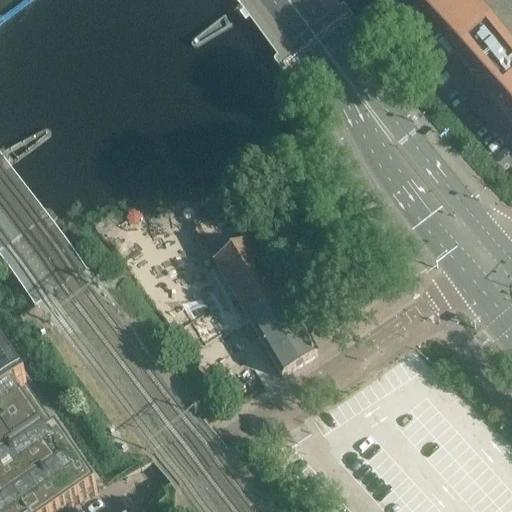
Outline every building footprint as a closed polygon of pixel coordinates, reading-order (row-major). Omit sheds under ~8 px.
[(237,10),(240,15),(253,8),(263,0),(247,0),(247,1),(237,10)] [(511,0),(423,0),(415,8),(511,116),(511,0)] [(4,157),(0,160),(0,174),(12,165),(13,164),(13,162),(13,161),(13,159),(12,158),(10,157),(8,157),(7,156),(5,157),(4,157)] [(203,220),(195,225),(198,231),(196,232),(199,235),(200,234),(209,250),(207,252),(213,262),(214,262),(215,263),(249,242),(248,240),(249,240),(230,208),(205,223),(203,220)] [(215,263),(214,264),(222,278),(247,321),(283,298),(250,241),(249,242),(215,263)] [(283,298),(247,321),(252,329),(282,380),(318,358),(283,298)] [(0,351),(0,511),(70,511),(97,493),(0,351)]
